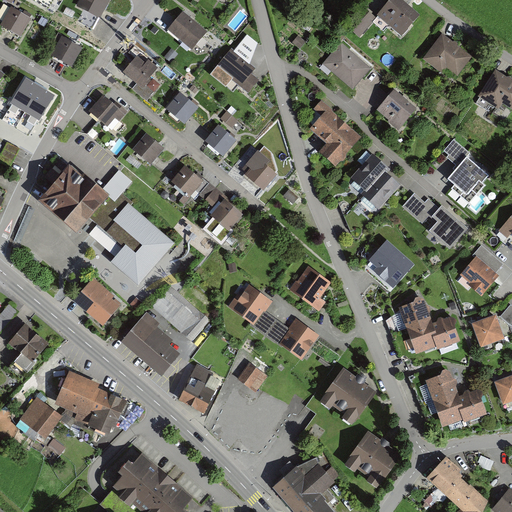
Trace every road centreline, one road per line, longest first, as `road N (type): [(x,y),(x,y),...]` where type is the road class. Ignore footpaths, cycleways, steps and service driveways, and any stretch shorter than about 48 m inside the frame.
road 1 (residential): [(425,455),(313,198),(277,75)]
road 2 (tertiary): [(0,270),(188,430),(266,511)]
road 3 (residential): [(277,75),(308,75),(435,194)]
road 4 (residential): [(96,70),(253,200)]
road 5 (residential): [(78,95),(0,242)]
